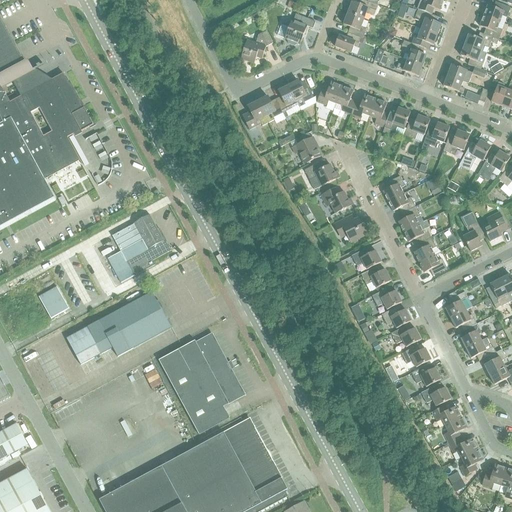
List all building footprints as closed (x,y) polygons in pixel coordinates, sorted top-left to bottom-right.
[(352,3),(348,14),(364,20),(366,13),(374,16),(378,6),(361,0),(360,0),(359,5),(352,3)] [(420,0),(417,9),(418,10),(424,12),(431,15),(434,9),(440,11),(444,0),(442,0),(425,0),(425,1),(423,0),(420,0)] [(488,6),(484,16),(500,22),(502,16),(507,18),(511,8),(496,3),(493,8),(488,6)] [(403,20),(408,7),(402,5),(397,17),(403,20)] [(418,28),(421,29),(437,36),(441,25),(436,23),(438,17),(431,15),(424,12),(418,10),(414,19),(420,22),(418,28)] [(350,28),(348,33),(361,38),(363,39),(367,29),(361,27),(364,20),(348,14),(343,25),(350,28)] [(315,22),(304,18),(296,15),(293,21),(291,21),(284,39),(287,41),(288,44),(294,46),(297,44),(300,45),(307,27),(313,29),(315,22)] [(485,29),(483,35),(498,40),(502,30),(497,29),(500,22),(484,16),(480,27),(485,29)] [(0,226),(54,197),(43,177),(78,158),(67,138),(80,131),(81,132),(93,125),(84,109),(82,109),(63,74),(53,79),(52,80),(34,69),(30,72),(25,63),(21,65),(0,25),(0,20),(1,20),(0,17),(0,226)] [(416,34),(412,44),(415,45),(428,50),(430,45),(433,46),(437,36),(421,29),(419,36),(416,34)] [(246,39),(237,44),(242,54),(241,60),(254,64),(256,58),(262,60),(266,47),(273,44),(267,31),(258,35),(256,44),(247,41),(246,39)] [(361,38),(348,33),(346,39),(339,36),(335,48),(351,54),(354,46),(357,48),(361,38)] [(469,35),(465,46),(481,52),(487,54),(489,49),(491,41),(497,44),(498,40),(483,35),(480,33),(478,39),(469,35)] [(409,55),(407,61),(422,67),(426,56),(413,51),(415,45),(412,44),(404,41),(401,47),(407,49),(405,54),(409,55)] [(481,52),(465,46),(461,56),(470,60),(468,65),(481,70),(487,54),(481,52)] [(380,64),(380,63),(385,65),(388,58),(383,56),(384,52),(378,50),(374,62),(380,64)] [(422,67),(407,61),(405,67),(398,64),(396,69),(418,77),(422,67)] [(452,66),(448,76),(463,82),(468,84),(472,74),(452,66)] [(474,68),(472,74),(484,78),(486,73),(474,68)] [(463,82),(448,76),(444,87),(462,94),(464,89),(461,88),(463,82)] [(298,81),(288,86),(296,102),(302,99),(304,103),(314,98),(307,84),(301,87),(298,81)] [(491,103),(501,107),(508,90),(503,89),(505,85),(493,81),(489,91),(488,94),(494,96),(491,103)] [(329,102),(336,104),(342,87),(331,83),(328,92),(322,89),(317,103),(327,106),(329,102)] [(281,97),(276,100),(283,114),(285,118),(288,117),(286,112),(293,109),(291,105),(296,102),(288,86),(278,92),(281,97)] [(341,112),(351,115),(356,102),(350,100),(353,91),(342,87),(336,104),(343,107),(341,112)] [(484,103),(488,94),(489,91),(483,89),(479,101),(484,103)] [(501,107),(511,110),(511,109),(511,92),(508,90),(501,107)] [(362,114),(369,117),(376,100),(364,96),(361,104),(356,102),(351,115),(360,119),(362,114)] [(268,97),(258,102),(269,123),(275,120),(274,118),(283,114),(276,100),(270,103),(268,97)] [(374,124),(384,128),(389,115),(384,113),(387,104),(376,100),(369,117),(376,120),(374,124)] [(269,123),(258,102),(248,107),(250,113),(242,117),(249,131),(252,129),(261,125),(262,127),(269,123)] [(389,115),(384,128),(395,133),(398,126),(404,129),(410,113),(398,108),(396,114),(391,111),(389,115)] [(424,136),(430,121),(418,116),(416,121),(410,119),(404,136),(415,140),(417,134),(424,136)] [(444,144),(450,128),(437,123),(436,129),(430,126),(423,143),(434,148),(437,141),(444,144)] [(464,151),(469,136),(457,131),(455,136),(450,134),(443,151),(454,155),(457,149),(464,151)] [(299,153),(304,162),(305,165),(320,157),(315,145),(316,144),(313,138),(311,139),(309,133),(290,143),(296,154),(299,153)] [(94,144),(98,149),(104,145),(101,140),(94,144)] [(471,143),(463,158),(459,166),(469,171),(476,158),(483,162),(491,147),(479,141),(477,146),(471,143)] [(106,151),(100,155),(104,160),(110,156),(106,151)] [(481,169),(477,175),(487,181),(495,169),(501,173),(510,159),(504,155),(499,152),(496,157),(491,153),(481,169)] [(405,156),(403,164),(412,166),(414,159),(405,156)] [(322,162),(307,169),(304,170),(314,190),(340,178),(338,175),(336,176),(330,166),(325,168),(322,162)] [(511,167),(510,166),(498,180),(507,187),(511,182),(511,167)] [(291,177),(284,180),(289,190),(296,186),(291,177)] [(383,192),(388,202),(403,194),(400,188),(405,186),(400,177),(386,184),(389,189),(383,192)] [(452,183),(450,189),(459,191),(461,185),(452,183)] [(330,205),(335,214),(353,205),(352,202),(349,203),(344,193),(339,195),(335,189),(321,196),(327,207),(330,205)] [(399,209),(401,215),(416,207),(411,198),(406,200),(403,194),(388,202),(393,212),(399,209)] [(399,223),(404,233),(419,225),(416,219),(420,217),(416,207),(401,215),(404,220),(399,223)] [(489,225),(483,228),(490,242),(502,236),(499,232),(507,228),(499,213),(493,216),(486,219),(489,225)] [(472,214),(463,218),(467,227),(466,228),(469,234),(463,237),(470,252),(482,246),(480,241),(485,239),(477,223),(472,214)] [(126,262),(134,277),(155,266),(152,262),(171,251),(165,240),(163,241),(150,216),(134,224),(145,245),(138,248),(141,253),(126,262)] [(347,235),(351,243),(368,234),(363,225),(364,225),(361,220),(351,225),(347,218),(334,225),(341,238),(347,235)] [(121,252),(108,259),(121,284),(134,277),(126,262),(141,253),(138,248),(145,245),(134,224),(112,236),(121,252)] [(414,240),(417,245),(431,238),(426,229),(422,231),(419,225),(404,233),(409,243),(414,240)] [(458,233),(450,235),(452,244),(459,242),(458,233)] [(414,253),(419,263),(434,256),(432,250),(436,248),(431,238),(417,245),(420,251),(414,253)] [(457,255),(463,253),(459,243),(453,245),(457,255)] [(363,264),(366,270),(381,263),(375,251),(370,254),(368,248),(352,256),(357,267),(363,264)] [(434,256),(419,263),(424,273),(430,271),(432,276),(447,269),(442,259),(437,261),(434,256)] [(373,282),(376,289),(391,281),(385,270),(380,272),(377,267),(361,275),(366,286),(373,282)] [(511,279),(510,275),(500,280),(508,295),(511,293),(511,279)] [(508,295),(500,280),(490,285),(493,290),(488,293),(496,309),(511,302),(508,295)] [(42,293),(51,316),(69,309),(60,286),(42,293)] [(384,304),(387,310),(402,303),(396,291),(391,294),(388,288),(372,296),(377,307),(384,304)] [(445,309),(450,319),(466,311),(473,307),(465,292),(457,296),(455,292),(448,296),(450,300),(448,301),(451,306),(445,309)] [(152,293),(70,336),(66,339),(81,366),(112,349),(117,357),(171,328),(152,293)] [(83,297),(85,302),(92,300),(90,294),(83,297)] [(359,303),(353,306),(361,321),(367,317),(359,303)] [(393,323),(396,329),(411,322),(405,310),(400,312),(398,307),(381,315),(387,326),(393,323)] [(461,326),(464,331),(477,325),(472,315),(469,317),(466,311),(450,319),(456,329),(461,326)] [(487,331),(495,327),(492,321),(484,325),(487,331)] [(369,323),(364,324),(369,341),(377,339),(375,329),(371,330),(369,323)] [(461,339),(466,349),(481,341),(478,335),(481,334),(477,325),(464,331),(466,336),(461,339)] [(391,334),(392,336),(396,344),(403,341),(406,348),(421,340),(415,329),(410,331),(407,326),(391,334)] [(195,342),(178,351),(159,361),(198,435),(229,419),(223,407),(244,396),(231,371),(234,369),(230,362),(227,364),(212,335),(196,344),(195,342)] [(487,357),(496,353),(493,347),(491,348),(486,338),(481,341),(466,349),(471,359),(476,356),(479,362),(487,357)] [(413,361),(416,368),(431,360),(425,349),(420,351),(417,346),(401,354),(407,365),(413,361)] [(484,365),(489,375),(505,368),(501,362),(506,359),(502,350),(496,353),(487,357),(490,363),(484,365)] [(145,368),(148,373),(157,368),(154,363),(145,368)] [(423,381),(426,388),(441,380),(435,368),(430,371),(427,366),(411,374),(417,384),(423,381)] [(510,384),(511,382),(511,369),(508,371),(509,372),(507,373),(505,368),(489,375),(494,385),(508,379),(510,384)] [(153,388),(164,384),(159,369),(147,373),(153,388)] [(433,401),(436,407),(451,400),(445,388),(440,390),(437,385),(421,393),(427,404),(433,401)] [(441,420),(445,426),(461,418),(456,407),(447,411),(445,406),(432,412),(437,422),(441,420)] [(444,435),(449,445),(461,438),(458,433),(467,429),(461,418),(445,426),(448,433),(444,435)] [(127,419),(123,421),(129,436),(134,434),(127,419)] [(161,466),(99,500),(105,511),(260,511),(288,497),(285,491),(287,490),(281,479),(279,480),(267,459),(270,457),(267,452),(264,453),(247,421),(161,467),(161,466)] [(0,433),(0,436),(10,455),(28,446),(16,424),(0,433)] [(0,460),(10,455),(0,436),(0,460)] [(458,452),(461,458),(477,450),(472,439),(464,443),(461,438),(449,445),(453,454),(458,452)] [(477,450),(461,458),(465,465),(460,467),(465,477),(477,470),(475,465),(483,461),(477,450)] [(493,484),(500,486),(506,469),(495,465),(492,474),(486,472),(482,485),(492,489),(493,484)] [(511,471),(506,469),(500,486),(508,489),(506,493),(507,494),(506,498),(511,499),(511,471)] [(0,484),(0,511),(49,511),(27,470),(0,484)] [(459,470),(449,476),(459,491),(468,485),(459,470)] [(308,511),(304,503),(303,503),(286,511),(308,511)]
